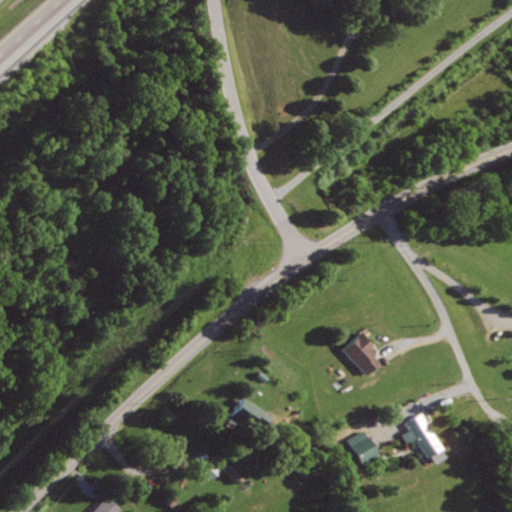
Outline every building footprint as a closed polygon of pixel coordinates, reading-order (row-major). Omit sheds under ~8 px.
[(363,372),(338,349),(355,332),(370,346),(367,349),(377,358),(363,372)] [(240,397),(228,416),(245,426),(247,423),(269,436),(279,420),(240,397)] [(406,422),(427,458),(444,447),(423,411),(406,422)] [(362,466),(380,456),(369,435),(352,445),(362,466)] [(143,477),(131,489),(141,499),(153,487),(143,477)] [(107,494),(91,511),(117,511),(122,507),(107,494)]
